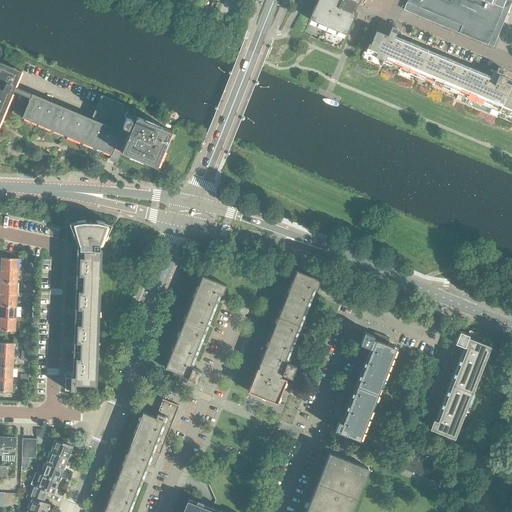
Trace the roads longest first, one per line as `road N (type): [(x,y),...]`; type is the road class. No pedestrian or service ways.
road 1 (residential): [(278,511),(360,317),(440,346)]
road 2 (residential): [(0,233),(57,248),(53,413)]
road 3 (tertiary): [(104,423),(185,220)]
road 4 (tertiary): [(192,202),(273,0)]
road 5 (residential): [(162,511),(240,308)]
